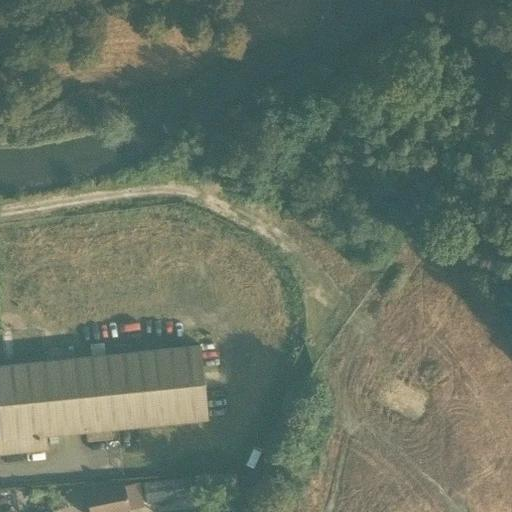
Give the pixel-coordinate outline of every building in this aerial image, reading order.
[(200,346),(0,366),(0,454),(47,450),(46,436),(207,419),(200,346)] [(375,403),(393,412),(419,426),(434,397),(390,374),(375,403)] [(222,474),(207,475),(208,487),(222,487),(222,474)] [(235,474),(224,475),(225,493),(236,492),(235,474)] [(138,484),(124,486),(123,484),(85,491),(89,511),(128,511),(128,510),(143,507),(138,484)]
